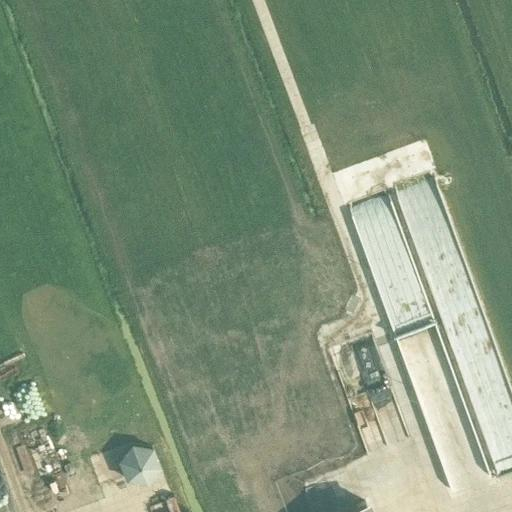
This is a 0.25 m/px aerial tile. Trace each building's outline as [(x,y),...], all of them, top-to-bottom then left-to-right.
[(511,479),(511,474),(456,290),(431,297),(488,487),(511,479)] [(391,313),(457,503),(480,495),(413,305),(391,313)] [(36,477),(61,468),(43,420),(11,432),(18,451),(25,448),(36,477)] [(130,442),(116,459),(124,479),(146,483),(159,466),(151,445),(130,442)] [(369,511),(365,500),(332,511),(369,511)]
